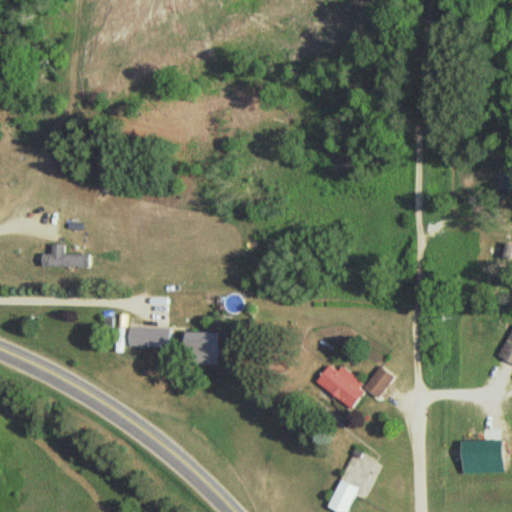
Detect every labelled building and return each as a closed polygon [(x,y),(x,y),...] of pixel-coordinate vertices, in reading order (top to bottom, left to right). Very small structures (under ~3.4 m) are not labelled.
[(93,267),(93,254),(68,254),(68,245),(55,245),(55,255),(45,255),(45,267),(93,267)] [(132,346),(174,346),(174,327),(132,327),(132,346)] [(189,354),(222,355),(223,330),(190,329),(189,354)] [(511,335),(502,356),(511,360),(511,335)] [(320,382),(355,409),(370,390),(380,399),(397,377),(383,367),(368,386),(344,367),(341,371),(333,365),(320,382)] [(331,507),(342,511),(350,511),(362,488),(344,479),(331,507)]
